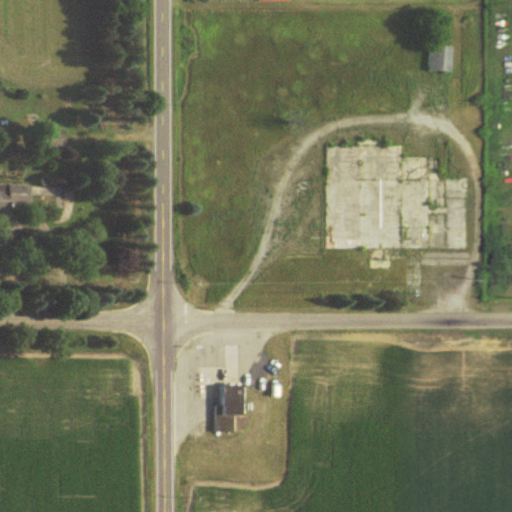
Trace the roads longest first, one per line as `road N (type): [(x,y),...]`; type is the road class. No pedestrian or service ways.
road 1 (residential): [(165,321),(511,320)]
road 2 (secondary): [(165,321),(163,0)]
road 3 (secondary): [(166,511),(165,321)]
road 4 (residential): [(0,321),(165,321)]
